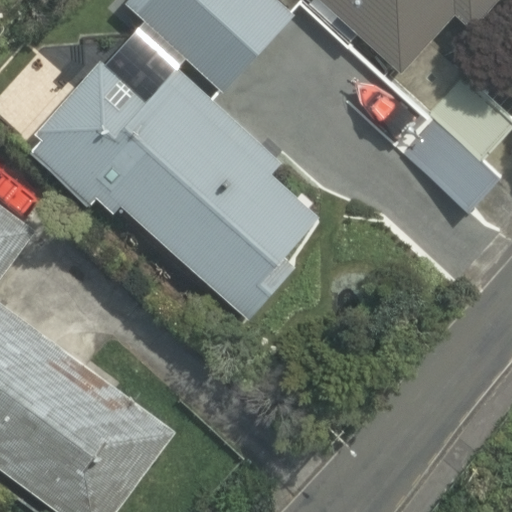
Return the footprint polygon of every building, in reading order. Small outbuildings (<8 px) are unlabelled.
[(290,0),(139,0),(224,81),(296,5),(290,0)] [(328,0),(409,59),(452,0),(454,0),(488,25),(506,0),(328,0)] [(255,326),(311,259),(298,248),(346,189),(169,44),(140,79),(102,48),(79,75),(40,43),(0,92),(0,116),(118,213),(125,204),(206,270),(198,279),(255,326)] [(489,149),(511,125),(511,94),(470,54),(391,135),(470,211),(510,169),(489,149)] [(0,184),(0,470),(57,511),(124,511),(188,424),(0,286),(48,220),(0,184)]
